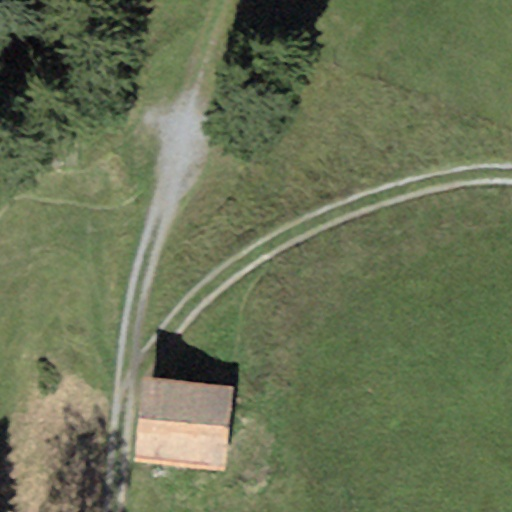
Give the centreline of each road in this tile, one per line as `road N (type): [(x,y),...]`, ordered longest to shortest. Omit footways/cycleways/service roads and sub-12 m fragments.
road 1 (track): [(102,511),(123,368),(229,0)]
road 2 (track): [(123,368),(202,294),(307,225),(408,185),(511,172)]
